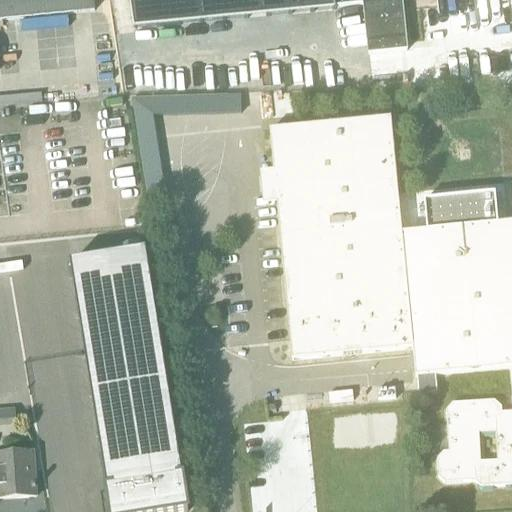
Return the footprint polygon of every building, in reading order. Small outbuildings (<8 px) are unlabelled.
[(0,0),(0,21),(95,12),(93,0),(0,0)] [(129,0),(134,30),(335,10),(335,7),(363,5),(368,54),(407,51),(402,1),(407,0),(129,0)] [(154,117),(242,115),(241,96),(132,100),(148,209),(167,206),(154,117)] [(391,119),(270,131),(292,361),(413,349),(415,378),(511,368),(511,413),(502,414),(502,408),(495,402),(453,404),(447,412),(449,453),(444,453),(437,460),(438,477),(445,484),(475,482),(481,488),(511,486),(511,223),(498,225),(495,195),(424,201),(427,232),(402,234),(391,119)] [(147,252),(70,264),(72,276),(101,452),(100,452),(106,492),(109,511),(188,511),(189,511),(188,510),(189,510),(189,509),(184,480),(184,479),(183,479),(147,252)] [(0,268),(0,349),(51,348),(49,267),(0,268)] [(0,412),(0,429),(16,428),(15,411),(3,412),(0,412)] [(0,499),(37,498),(34,453),(0,455),(0,499)]
